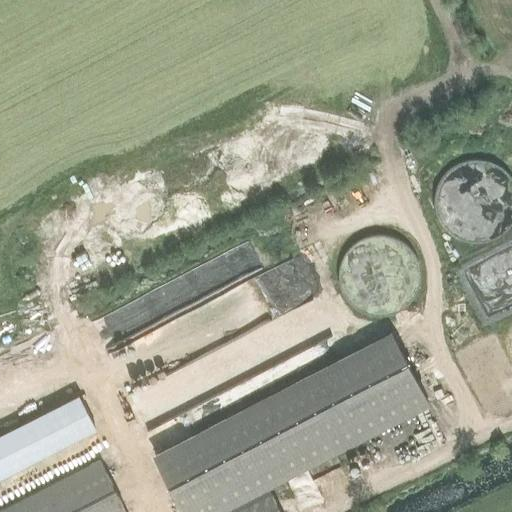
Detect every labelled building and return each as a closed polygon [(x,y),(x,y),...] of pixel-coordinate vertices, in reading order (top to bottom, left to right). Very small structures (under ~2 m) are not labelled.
[(511,177),(511,175),(508,173),(506,170),(503,168),(500,166),(497,165),(494,163),(490,162),(487,161),(483,161),(480,161),(476,161),(473,161),(469,162),(466,163),(462,164),(459,165),(456,167),(453,169),(451,172),(448,174),(446,177),(444,180),(442,183),(441,186),(439,189),(438,193),(438,196),(437,200),(437,203),(438,207),(438,210),(439,214),(440,217),(442,220),(444,224),(446,227),(448,229),(451,232),(453,234),(456,236),(460,238),(463,240),(466,241),(470,242),(474,243),(477,243),(481,243),(484,242),(488,242),(492,241),(495,239),(498,238),(501,236),(504,234),(507,231),(510,229),(511,225),(511,177)] [(421,267),(420,263),(419,260),(418,258),(417,257),(415,254),(414,253),(413,251),(411,248),(408,246),(406,245),(405,244),(402,242),(399,240),(396,239),(392,238),(391,237),(389,237),(386,236),(385,236),(382,236),(379,236),(378,236),(375,237),(374,237),(371,237),(368,238),(365,239),(363,240),(362,241),(359,243),(358,243),(356,245),(353,247),(350,250),(349,251),(348,252),(346,255),(346,256),(344,258),(343,261),(342,265),(341,266),(341,268),(340,272),(340,275),(340,278),(340,279),(340,282),(340,284),(340,286),(341,289),(342,293),(343,295),(344,296),(346,299),(346,300),(348,302),(350,304),(350,305),(353,308),(354,308),(356,310),(358,312),(359,312),(362,314),(363,314),(365,315),(369,317),(372,317),(374,318),(376,318),(379,318),(380,318),(383,318),(386,318),(387,318),(390,317),(391,317),(394,316),(397,315),(401,313),(402,313),(404,311),(407,309),(410,307),(411,306),(412,304),(414,301),(416,298),(417,296),(418,295),(420,292),(420,291),(421,288),(421,286),(422,285),(422,281),(422,280),(422,277),(422,274),(422,270),(422,269),(421,267)] [(254,242),(187,271),(199,299),(266,270),(254,242)] [(256,324),(320,299),(303,257),(240,282),(256,324)] [(183,511),(211,511),(427,402),(392,332),(154,454),(183,511)] [(0,434),(0,472),(94,424),(78,394),(0,434)] [(0,511),(126,511),(100,459),(0,510),(0,511)] [(280,511),(269,488),(222,511),(280,511)]
